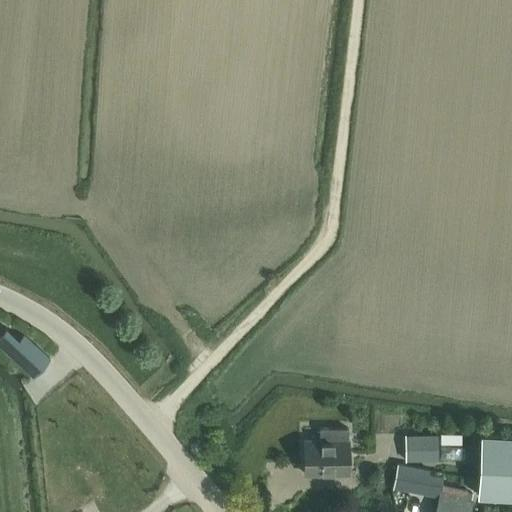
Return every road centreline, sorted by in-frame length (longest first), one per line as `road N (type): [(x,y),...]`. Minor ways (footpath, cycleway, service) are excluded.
road 1 (track): [(150,426),(327,243),(360,0)]
road 2 (tertiary): [(221,511),(83,350),(0,296)]
